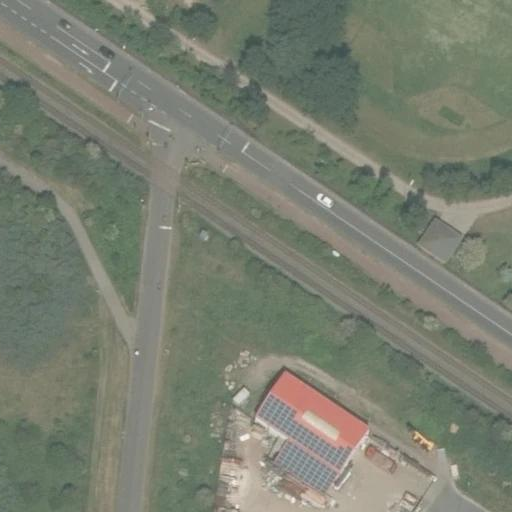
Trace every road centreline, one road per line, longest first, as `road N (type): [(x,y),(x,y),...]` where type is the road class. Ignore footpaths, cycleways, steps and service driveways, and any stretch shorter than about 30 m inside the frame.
road 1 (unclassified): [(187,114),(165,169),(128,511)]
road 2 (tertiary): [(511,333),(187,114)]
road 3 (tertiary): [(187,114),(20,0)]
